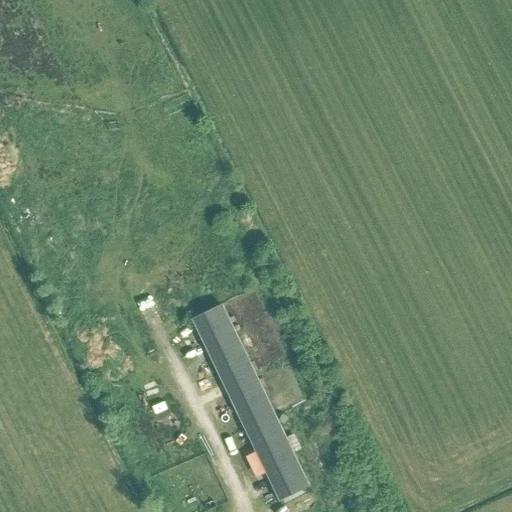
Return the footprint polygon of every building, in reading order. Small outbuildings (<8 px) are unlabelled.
[(6,99),(0,101),(0,143),(53,251),(76,239),(87,261),(110,250),(31,91),(8,103),(6,99)] [(141,281),(132,286),(147,312),(156,307),(141,281)] [(218,302),(297,489),(326,477),(247,290),(218,302)] [(137,356),(140,376),(163,423),(163,422),(169,434),(169,437),(186,471),(194,469),(187,435),(208,425),(203,395),(180,399),(198,390),(191,375),(176,377),(172,359),(168,351),(158,356),(157,348),(151,349),(137,356)] [(208,509),(218,504),(206,479),(196,484),(208,509)]
